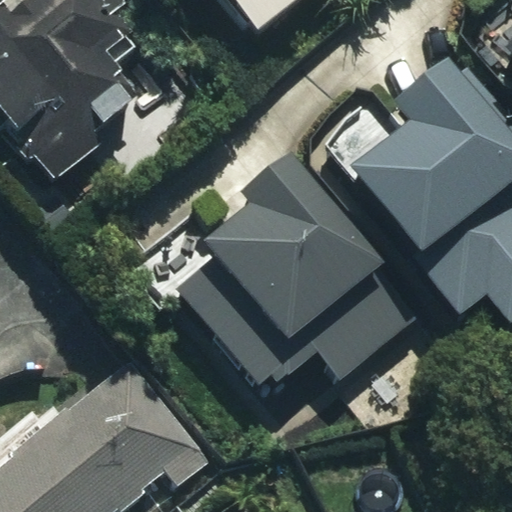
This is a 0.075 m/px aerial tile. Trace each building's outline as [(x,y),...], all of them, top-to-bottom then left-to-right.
[(129,107),(100,73),(133,45),(95,0),(47,0),(5,35),(0,29),(0,144),(40,192),(98,144),(92,137),(129,107)] [(310,0),(204,0),(246,51),(310,0)] [(511,50),(487,72),(511,101),(511,50)] [(442,330),(475,303),(503,337),(511,328),(511,222),(496,203),(511,190),(511,168),(438,78),(377,127),(391,143),(330,192),(442,330)] [(230,210),(243,226),(159,297),(248,402),(302,356),(332,392),(409,326),(276,171),(230,210)] [(119,511),(195,450),(125,366),(0,468),(0,511),(119,511)]
